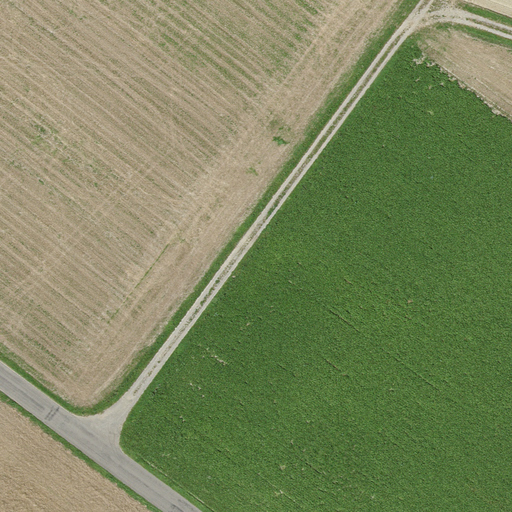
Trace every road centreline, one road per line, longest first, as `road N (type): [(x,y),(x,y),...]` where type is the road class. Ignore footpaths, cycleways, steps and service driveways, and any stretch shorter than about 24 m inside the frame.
road 1 (track): [(433,0),(97,446)]
road 2 (unclassified): [(184,511),(0,373)]
